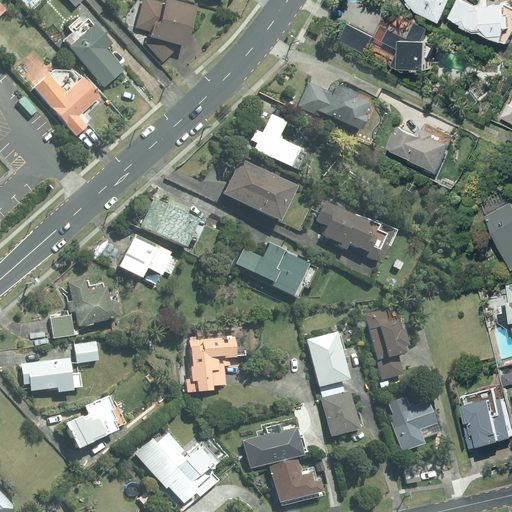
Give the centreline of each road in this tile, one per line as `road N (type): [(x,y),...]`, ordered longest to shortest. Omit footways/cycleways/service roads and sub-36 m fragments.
road 1 (secondary): [(0,280),(215,87),(288,0)]
road 2 (unknown): [(189,110),(91,0)]
road 3 (unknown): [(87,202),(4,103)]
